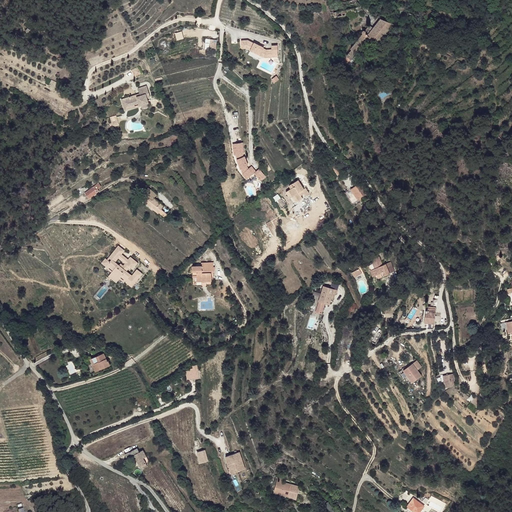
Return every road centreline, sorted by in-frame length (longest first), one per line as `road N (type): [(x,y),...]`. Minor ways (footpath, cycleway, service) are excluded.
road 1 (unclassified): [(248,0),(287,33),(321,141),(444,271)]
road 2 (track): [(452,330),(396,333),(337,381),(341,403),(375,451),(352,511)]
road 3 (track): [(228,281),(246,317),(233,336),(208,345),(176,327),(130,366),(50,390)]
road 4 (unclassified): [(0,318),(88,454),(139,481),(168,511)]
road 5 (track): [(215,440),(187,405),(82,446)]
road 6 (track): [(487,374),(477,385),(461,374),(444,271)]
